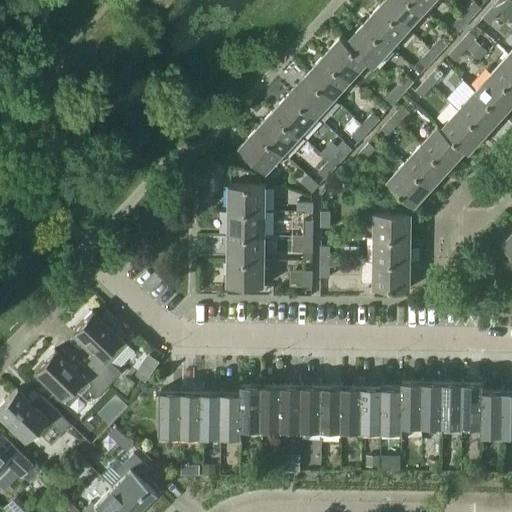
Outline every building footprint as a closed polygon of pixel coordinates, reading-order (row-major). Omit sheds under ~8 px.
[(425,10),(414,0),(382,0),(380,3),(408,28),(425,10)] [(433,0),(414,0),(425,10),(433,0)] [(470,17),(480,6),(473,0),(463,11),(470,17)] [(499,11),(509,0),(496,0),(492,4),(499,11)] [(408,28),(380,3),(364,22),(391,46),(408,28)] [(488,23),(499,11),(492,4),(481,17),(488,23)] [(459,30),(470,17),(463,11),(452,23),(459,30)] [(391,46),(364,22),(347,40),(368,60),(374,65),(391,46)] [(465,48),(476,36),(469,30),(458,42),(465,48)] [(368,60),(347,40),(341,35),(324,53),(351,78),(368,60)] [(437,54),(447,43),(440,37),(430,48),(437,54)] [(455,60),(465,48),(458,42),(448,54),(455,60)] [(426,66),(437,54),(430,48),(419,60),(426,66)] [(511,56),(508,52),(491,71),(511,90),(511,56)] [(351,78),(324,53),(307,72),(334,97),(351,78)] [(432,85),(442,73),(436,67),(425,79),(432,85)] [(511,103),(511,90),(491,71),(474,89),(502,115),(511,103)] [(334,97),(307,72),(290,90),(317,115),(334,97)] [(403,91),(413,80),(406,74),(396,85),(403,91)] [(422,96),(432,85),(425,79),(415,90),(422,96)] [(392,103),(403,91),(396,85),(385,97),(392,103)] [(502,115),(474,89),(457,108),(485,133),(502,115)] [(317,115),(290,90),(273,109),(300,134),(317,115)] [(398,122),(408,111),(401,104),(391,116),(398,122)] [(485,133),(457,108),(440,127),(465,149),(468,152),(485,133)] [(300,134),(273,109),(256,127),(283,152),(300,134)] [(369,128),(379,118),(372,112),(362,122),(369,128)] [(387,134),(398,122),(391,116),(380,128),(387,134)] [(358,141),(369,128),(362,122),(351,135),(358,141)] [(465,149),(440,127),(437,124),(420,142),(448,168),(465,149)] [(283,152),(256,127),(239,146),(267,171),(283,152)] [(364,160),(374,148),(368,142),(357,153),(364,160)] [(448,168),(420,142),(403,161),(431,186),(448,168)] [(335,166),(345,154),(339,148),(329,159),(335,166)] [(324,178),(335,166),(329,159),(318,172),(324,178)] [(431,186),(403,161),(386,180),(413,205),(431,186)] [(319,184),(307,174),(300,180),(312,191),(319,184)] [(266,209),(266,184),(229,184),(229,209),(266,209)] [(313,211),(313,201),(297,201),(297,210),(313,211)] [(265,234),(266,209),(229,209),(228,234),(265,234)] [(330,226),(330,210),(321,210),(321,226),(330,226)] [(411,237),(411,211),(374,211),(373,236),(411,237)] [(304,219),(303,227),(303,235),(312,235),(313,219),(304,219)] [(511,230),(500,242),(511,253),(511,230)] [(265,259),(265,234),(228,234),(228,259),(265,259)] [(303,251),(303,259),(312,260),(312,251),(312,235),(303,235),(303,243),(303,251)] [(410,262),(411,237),(373,236),(373,261),(410,262)] [(329,260),(329,245),(320,245),(320,260),(329,260)] [(264,285),(265,259),(228,259),(227,284),(264,285)] [(329,276),(329,260),(320,260),(320,276),(329,276)] [(410,287),(410,262),(373,261),(372,286),(410,287)] [(312,285),(312,269),(303,269),(302,285),(312,285)] [(107,348),(119,336),(91,310),(70,331),(91,352),(83,360),(107,384),(120,371),(110,361),(115,356),(107,348)] [(107,384),(83,360),(74,369),(53,349),(33,370),(60,397),(71,386),(79,393),(85,387),(95,396),(107,384)] [(421,422),(422,379),(401,379),(401,385),(401,422),(421,422)] [(441,423),(442,379),(422,379),(421,422),(441,423)] [(461,423),(462,380),(442,379),(441,423),(461,423)] [(481,423),(482,388),(483,388),(483,380),(462,380),(461,423),(481,423)] [(261,425),(261,382),(241,382),(241,390),(241,425),(261,425)] [(281,426),(281,383),(261,382),(261,425),(281,426)] [(301,426),(301,383),(281,383),(281,426),(301,426)] [(321,426),(321,383),(301,383),(301,426),(321,426)] [(341,427),(341,384),(321,383),(321,426),(341,427)] [(361,427),(362,384),(341,384),(341,427),(361,427)] [(380,427),(381,384),(362,384),(361,427),(380,427)] [(401,385),(381,384),(380,427),(401,428),(401,422),(401,385)] [(16,388),(0,404),(0,415),(23,438),(33,428),(41,435),(52,424),(60,432),(69,423),(39,393),(30,402),(24,396),(16,388)] [(180,432),(181,389),(160,388),(160,431),(180,432)] [(501,431),(502,389),(483,388),(482,388),(481,423),(481,431),(501,431)] [(511,431),(511,388),(502,389),(501,431),(511,431)] [(200,432),(201,389),(181,389),(180,432),(200,432)] [(220,432),(221,389),(201,389),(200,432),(220,432)] [(241,425),(241,390),(221,389),(220,432),(241,433),(241,425)] [(0,475),(10,465),(19,474),(31,462),(1,432),(0,433),(0,475)] [(123,435),(117,441),(126,450),(132,444),(123,435)] [(154,491),(139,476),(148,467),(132,451),(114,470),(119,475),(110,485),(135,510),(154,491)] [(282,458),(281,467),(299,468),(299,459),(282,458)] [(198,464),(188,464),(188,472),(198,473),(198,464)] [(133,511),(135,510),(110,485),(92,503),(88,500),(78,510),(80,511),(133,511)] [(80,511),(78,510),(70,502),(61,511),(80,511)]
